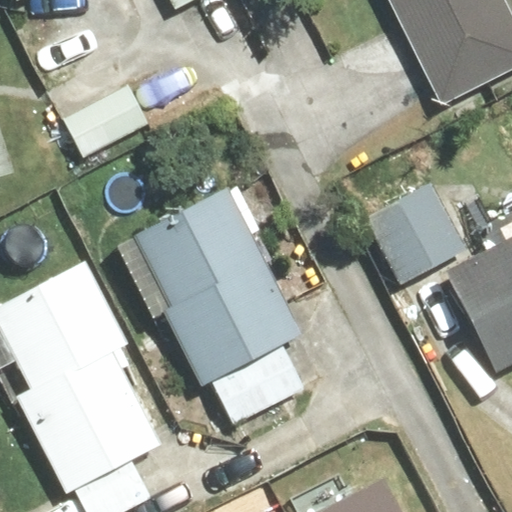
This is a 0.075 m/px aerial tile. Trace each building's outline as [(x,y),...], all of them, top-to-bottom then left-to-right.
[(511,0),(393,0),(444,101),(511,67),(511,0)] [(148,126),(125,80),(48,119),(71,165),(148,126)] [(0,177),(20,172),(0,105),(0,177)] [(177,301),(169,305),(207,383),(308,335),(233,180),(140,225),(177,301)] [(511,229),(451,260),(506,368),(511,364),(511,229)] [(0,318),(32,382),(19,388),(71,491),(169,441),(120,345),(132,339),(90,256),(0,300),(0,318)] [(401,511),(381,472),(302,511),(401,511)]
